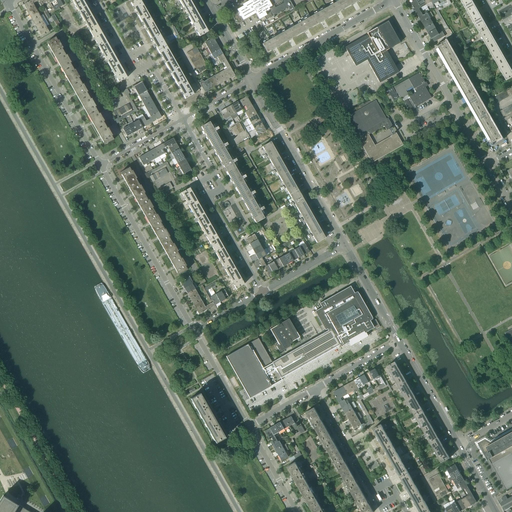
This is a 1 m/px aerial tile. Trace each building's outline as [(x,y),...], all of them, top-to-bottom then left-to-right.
[(26,10),(34,6),(33,4),(35,2),(33,0),(32,0),(31,1),(31,0),(28,2),(27,2),(26,3),(23,5),(24,5),(25,8),(26,10)] [(88,28),(91,34),(95,41),(97,44),(104,57),(106,60),(113,73),(115,76),(119,82),(127,78),(123,71),(122,69),(122,68),(114,55),(113,54),(113,53),(105,39),(104,38),(104,37),(96,23),(95,21),(95,20),(94,20),(89,11),(87,7),(86,6),(86,5),(85,5),(82,0),(71,0),(76,7),(77,9),(78,12),(79,12),(86,25),(87,28),(88,28)] [(163,60),(171,74),(172,75),(172,76),(180,90),(180,91),(181,92),(185,99),(194,94),(190,88),(188,85),(181,72),(179,69),(172,56),(170,53),(163,40),(161,37),(154,24),(152,21),(145,8),(143,5),(140,0),(135,0),(131,3),(135,10),(135,11),(136,13),(136,12),(144,26),(144,27),(145,28),(153,42),(153,43),(154,44),(162,58),(162,59),(163,60)] [(178,0),(185,11),(187,14),(194,27),(196,30),(199,37),(208,32),(204,25),(203,24),(203,22),(203,23),(195,9),(194,8),(194,7),(189,0),(178,0)] [(295,9),(289,0),(250,0),(242,5),(243,6),(230,14),(234,20),(235,21),(236,20),(238,23),(255,14),(259,20),(264,17),(266,20),(288,8),(290,12),(295,9)] [(347,7),(342,0),(340,0),(336,3),(335,3),(333,4),(320,12),(317,13),(303,21),(300,22),(300,23),(288,30),(285,31),(285,32),(272,39),(269,40),(269,41),(262,44),(267,53),(274,49),(275,48),(276,48),(290,40),(291,39),(292,39),(305,31),(306,31),(307,30),(308,30),(308,29),(322,22),(323,21),(324,20),(338,13),(339,12),(340,11),(347,7)] [(411,3),(417,15),(421,13),(422,15),(424,13),(421,8),(416,0),(411,3)] [(416,0),(421,8),(426,5),(422,0),(417,0),(416,0)] [(460,0),(465,7),(465,8),(466,10),(474,23),(474,25),(475,26),(483,40),(484,43),(485,43),(492,56),(494,59),(501,71),(502,73),(502,74),(503,74),(506,81),(511,77),(511,71),(511,69),(510,68),(510,67),(509,67),(502,53),(501,52),(500,51),(493,37),(492,36),(491,35),(484,21),(483,20),(482,19),(474,5),(475,5),(474,4),(473,3),(471,0),(460,0)] [(29,15),(30,16),(37,11),(34,6),(26,10),(29,15),(29,16),(29,15)] [(32,21),(40,16),(37,11),(30,16),(32,20),(32,21)] [(422,24),(430,19),(431,18),(428,13),(427,14),(426,12),(424,13),(422,15),(421,13),(417,15),(419,18),(422,23),(422,24)] [(35,26),(43,22),(45,20),(44,18),(41,19),(40,16),(32,21),(35,26)] [(425,29),(433,24),(430,19),(422,24),(422,23),(425,28),(425,29)] [(369,30),(385,23),(383,20),(367,27),(369,30)] [(35,26),(38,31),(46,27),(43,22),(35,26)] [(355,67),(367,60),(368,64),(379,83),(398,72),(394,65),(387,53),(386,51),(399,43),(400,43),(389,24),(388,22),(367,33),(368,35),(364,37),(354,42),(345,48),(355,67)] [(428,34),(436,29),(433,24),(425,29),(428,34)] [(46,27),(38,31),(40,35),(41,36),(45,34),(45,35),(45,34),(49,32),(46,27)] [(436,29),(428,34),(431,39),(435,37),(437,40),(443,37),(441,34),(439,35),(439,34),(436,29)] [(91,122),(92,122),(92,123),(93,124),(92,124),(93,124),(100,136),(99,136),(99,137),(100,137),(100,138),(101,139),(103,143),(104,145),(106,144),(108,143),(114,140),(113,139),(113,140),(111,136),(112,136),(111,133),(109,131),(110,131),(109,131),(108,128),(107,128),(103,122),(104,121),(102,119),(103,119),(103,118),(102,118),(101,116),(100,114),(100,113),(99,114),(95,107),(96,107),(96,106),(94,104),(93,102),(93,101),(93,102),(91,99),(92,99),(91,99),(88,95),(87,93),(88,92),(87,92),(86,90),(86,89),(85,87),(83,85),(83,84),(82,85),(78,78),(79,78),(79,77),(78,75),(76,73),(77,73),(77,72),(76,72),(75,70),(74,70),(70,63),(71,63),(69,60),(70,60),(69,60),(68,58),(67,55),(66,56),(62,49),(63,48),(61,46),(61,45),(61,46),(60,44),(60,43),(58,41),(59,41),(58,41),(56,38),(56,37),(50,41),(48,42),(46,43),(48,45),(50,49),(51,50),(52,51),(51,52),(52,52),(58,63),(58,64),(59,65),(60,66),(59,66),(60,66),(67,78),(66,78),(67,78),(67,79),(68,80),(68,81),(75,93),(76,94),(76,95),(83,107),(83,108),(83,107),(84,108),(84,109),(84,110),(85,110),(91,122)] [(205,43),(208,48),(216,43),(215,42),(214,39),(213,38),(205,43)] [(208,48),(211,54),(219,49),(218,47),(217,44),(216,43),(208,48)] [(438,47),(441,54),(442,54),(442,56),(443,57),(451,70),(451,72),(452,73),(460,86),(460,88),(461,89),(465,95),(469,102),(470,104),(470,105),(478,118),(479,120),(479,121),(487,134),(488,136),(488,137),(492,144),(501,139),(497,132),(495,129),(488,116),(486,113),(479,100),(477,97),(470,84),(468,81),(464,75),(461,68),(460,67),(459,65),(455,59),(452,52),(450,49),(446,43),(438,47)] [(209,55),(212,60),(217,58),(217,57),(222,54),(221,52),(220,49),(219,49),(211,54),(209,55)] [(189,58),(191,61),(197,57),(200,55),(199,53),(194,55),(189,58)] [(223,63),(225,66),(228,64),(224,57),(223,55),(222,54),(217,57),(217,58),(212,60),(211,61),(214,65),(215,65),(217,65),(218,65),(223,63)] [(227,69),(224,70),(229,79),(235,76),(228,64),(225,66),(227,69)] [(224,70),(219,73),(224,82),(229,79),(224,70)] [(219,73),(214,76),(219,85),(224,82),(219,73)] [(394,87),(400,99),(408,95),(407,94),(405,91),(412,87),(414,89),(413,89),(414,93),(409,96),(415,107),(431,98),(425,87),(426,87),(424,83),(425,83),(419,73),(394,87)] [(214,76),(208,79),(213,88),(219,85),(214,76)] [(208,79),(203,82),(208,91),(213,88),(208,79)] [(203,82),(202,81),(199,83),(205,93),(208,91),(203,82)] [(135,91),(138,96),(146,91),(144,88),(144,86),(142,83),(133,88),(135,91)] [(138,96),(141,101),(149,96),(147,93),(146,91),(138,96)] [(408,95),(400,99),(401,101),(402,100),(409,111),(413,109),(412,108),(415,107),(409,96),(408,95)] [(141,101),(144,106),(152,102),(150,98),(149,96),(141,101)] [(245,113),(248,118),(256,114),(253,108),(248,111),(246,108),(245,105),(250,102),(249,102),(246,97),(247,97),(237,102),(240,108),(241,108),(243,107),(246,112),(245,113)] [(357,138),(357,137),(366,132),(367,135),(368,135),(370,134),(380,128),(381,128),(384,126),(387,131),(388,130),(390,133),(391,135),(394,134),(393,131),(391,128),(393,127),(387,118),(388,118),(386,114),(385,114),(376,97),(363,104),(363,103),(358,106),(359,107),(348,113),(345,115),(345,114),(344,115),(348,121),(347,122),(349,126),(350,125),(357,138)] [(144,106),(147,112),(155,107),(153,104),(153,103),(152,101),(152,102),(144,106)] [(242,110),(241,108),(240,108),(237,102),(232,105),(231,105),(231,106),(236,114),(242,110)] [(230,117),(236,114),(231,106),(226,109),(226,108),(226,109),(230,117)] [(149,117),(149,118),(158,112),(156,109),(156,108),(155,107),(147,112),(150,116),(149,117)] [(225,120),(230,117),(226,109),(220,112),(225,120)] [(150,119),(148,120),(150,124),(161,117),(159,114),(158,112),(149,118),(150,119)] [(248,118),(251,124),(259,119),(256,114),(248,118)] [(143,117),(138,120),(142,128),(143,128),(148,125),(150,124),(148,120),(146,121),(143,117)] [(251,124),(254,130),(263,125),(262,125),(259,120),(260,120),(259,119),(251,124)] [(138,120),(133,123),(137,131),(138,131),(142,128),(138,120)] [(232,183),(234,184),(241,198),(242,199),(243,200),(250,214),(251,215),(252,216),(256,223),(264,218),(260,212),(260,211),(264,209),(263,207),(259,209),(251,196),(252,196),(251,196),(255,193),(254,191),(250,193),(242,180),(242,179),(246,177),(245,175),(241,177),(233,163),(237,161),(235,159),(232,161),(231,161),(224,148),(224,147),(228,145),(226,143),(223,145),(222,145),(215,132),(219,129),(217,127),(214,129),(213,129),(210,122),(201,127),(205,134),(206,135),(206,136),(214,150),(215,151),(215,152),(223,166),(224,167),(224,168),(232,182),(232,183)] [(133,123),(127,126),(132,134),(137,131),(133,123)] [(263,125),(254,130),(258,135),(257,135),(258,136),(266,131),(265,131),(262,125),(263,125)] [(132,134),(127,126),(122,129),(124,132),(124,133),(125,133),(127,137),(132,134)] [(235,126),(233,127),(236,130),(237,130),(239,134),(242,132),(240,129),(239,128),(237,129),(235,126)] [(366,132),(357,137),(372,162),(371,163),(379,159),(379,158),(402,145),(403,145),(396,133),(394,134),(391,135),(391,136),(390,136),(391,138),(375,147),(368,135),(367,135),(366,132)] [(168,148),(176,144),(176,143),(176,144),(173,138),(162,144),(164,148),(167,146),(168,148)] [(311,233),(311,234),(307,236),(309,238),(312,236),(313,237),(313,236),(317,243),(321,241),(325,238),(321,231),(320,230),(320,229),(312,215),(311,214),(311,213),(303,200),(302,198),(302,197),(294,183),(293,182),(293,181),(292,181),(285,167),(284,166),(283,165),(276,152),(275,150),(274,149),(270,142),(262,147),(266,154),(262,156),(263,159),(267,157),(268,157),(275,170),(271,172),(272,175),(276,172),(276,173),(284,186),(280,188),(282,191),(285,188),(285,189),(286,189),(293,202),(289,204),(291,207),(294,204),(295,205),(302,217),(302,218),(298,220),(300,222),(303,220),(304,221),(311,233)] [(162,149),(164,148),(162,144),(160,146),(160,145),(159,146),(160,146),(155,149),(159,157),(164,154),(162,149)] [(168,148),(171,153),(179,149),(176,144),(168,148)] [(159,157),(155,149),(154,148),(154,149),(149,152),(154,160),(156,158),(157,160),(160,158),(159,157)] [(174,159),(182,154),(179,149),(171,153),(174,159)] [(148,163),(154,160),(149,152),(149,151),(149,152),(144,155),(148,163)] [(148,163),(144,155),(144,154),(144,155),(139,158),(141,162),(141,163),(142,163),(143,166),(146,164),(147,166),(149,164),(148,163)] [(174,159),(177,164),(185,159),(182,154),(174,159)] [(180,169),(188,165),(188,164),(185,159),(177,164),(175,165),(177,168),(176,168),(177,171),(180,169)] [(188,165),(180,169),(183,174),(183,175),(183,174),(185,177),(193,173),(191,170),(188,165)] [(150,203),(150,202),(150,203),(149,200),(148,200),(144,194),(145,193),(144,193),(143,191),(143,190),(142,188),(140,186),(141,185),(140,185),(139,186),(136,179),(137,179),(136,178),(135,176),(134,174),(134,173),(133,173),(132,171),(131,171),(129,168),(130,168),(129,168),(123,171),(122,172),(120,173),(121,175),(124,179),(123,179),(124,179),(125,180),(125,181),(125,182),(125,181),(132,193),(132,194),(133,195),(133,196),(140,208),(140,209),(140,208),(141,209),(142,210),(141,210),(141,211),(142,211),(149,223),(148,223),(149,223),(149,224),(150,225),(157,237),(156,237),(157,238),(157,237),(157,238),(158,239),(158,240),(165,252),(166,253),(166,254),(166,255),(167,254),(173,266),(173,267),(174,267),(174,268),(175,269),(174,269),(175,269),(177,273),(178,275),(187,270),(185,266),(186,266),(184,263),(185,263),(184,263),(183,261),(182,259),(182,258),(181,259),(177,252),(178,251),(176,249),(175,247),(175,246),(173,244),(174,244),(173,244),(169,237),(170,237),(170,236),(169,237),(168,234),(167,232),(166,232),(165,229),(164,229),(160,223),(161,222),(160,220),(160,219),(158,217),(159,217),(158,217),(157,215),(157,214),(156,215),(152,208),(153,208),(153,207),(151,205),(152,205),(151,205),(150,203)] [(190,188),(181,193),(185,199),(186,203),(186,202),(194,215),(195,219),(196,218),(203,231),(204,234),(205,234),(212,247),(212,248),(214,251),(221,263),(223,267),(223,266),(230,279),(232,282),(236,289),(244,284),(240,277),(240,276),(239,275),(231,261),(231,260),(230,259),(222,245),(222,244),(221,243),(213,229),(212,228),(212,227),(204,213),(203,212),(203,211),(196,200),(195,197),(194,196),(194,195),(190,188)] [(229,216),(226,217),(230,224),(237,220),(231,206),(225,209),(229,216)] [(249,244),(257,240),(254,235),(254,234),(250,236),(249,237),(246,239),(249,244)] [(252,249),(262,244),(260,241),(258,242),(257,240),(249,244),(252,249)] [(255,254),(255,255),(263,250),(265,249),(262,244),(252,249),(252,250),(252,249),(255,254)] [(299,247),(304,255),(309,252),(307,248),(305,244),(299,247)] [(294,250),(298,258),(299,258),(303,255),(304,255),(299,247),(294,250)] [(258,260),(261,258),(263,257),(268,255),(265,249),(263,250),(255,255),(258,260)] [(289,253),(293,261),(298,258),(294,250),(289,253)] [(284,256),(288,264),(293,261),(289,253),(284,256)] [(278,259),(283,267),(288,264),(284,256),(283,256),(278,259)] [(262,268),(263,268),(266,266),(265,265),(263,261),(261,258),(258,260),(263,268),(262,268)] [(273,262),(278,270),(282,267),(283,267),(278,259),(273,262)] [(267,263),(272,273),(273,273),(272,272),(277,270),(278,270),(273,262),(272,260),(267,263)] [(266,266),(263,268),(265,272),(264,272),(265,273),(267,276),(267,275),(272,273),(267,263),(265,265),(266,266)] [(184,288),(192,284),(189,279),(189,278),(185,280),(184,281),(181,283),(184,288)] [(184,288),(187,293),(195,289),(192,284),(184,288)] [(339,343),(341,347),(374,328),(370,321),(372,320),(372,318),(358,292),(356,292),(354,293),(350,286),(319,304),(321,308),(314,312),(325,330),(325,331),(318,335),(319,336),(272,363),(280,378),(339,343)] [(190,299),(198,294),(195,289),(187,293),(187,294),(190,299)] [(216,295),(215,295),(220,302),(220,303),(220,302),(225,299),(225,300),(225,299),(229,297),(224,290),(221,292),(220,292),(221,292),(216,295),(216,294),(215,295),(216,295)] [(193,304),(201,299),(198,294),(190,299),(193,304)] [(211,300),(213,302),(215,305),(220,302),(215,295),(211,297),(210,296),(209,296),(211,300)] [(196,309),(204,305),(201,300),(201,299),(193,304),(196,309)] [(204,305),(196,309),(199,314),(199,315),(202,313),(203,312),(206,310),(204,307),(205,307),(204,305)] [(291,346),(290,345),(292,343),(292,342),(291,342),(297,339),(299,338),(299,337),(288,319),(280,323),(280,322),(277,324),(278,325),(270,330),(271,331),(279,345),(276,347),(280,352),(291,346)] [(375,330),(380,327),(376,319),(371,321),(375,330)] [(282,380),(281,378),(272,363),(272,362),(258,338),(249,343),(248,344),(238,350),(226,357),(228,360),(228,361),(232,367),(238,378),(238,379),(246,391),(246,393),(250,399),(261,392),(282,380)] [(378,362),(380,367),(394,360),(392,355),(378,362)] [(408,385),(404,378),(400,371),(401,371),(399,369),(395,362),(387,367),(390,373),(390,374),(392,377),(400,389),(399,389),(401,393),(409,405),(408,405),(410,408),(418,421),(418,422),(419,425),(427,437),(428,441),(428,440),(436,453),(437,457),(441,463),(450,458),(446,451),(444,449),(437,435),(435,433),(428,419),(426,417),(419,403),(417,401),(409,387),(410,387),(408,385)] [(370,372),(374,379),(375,381),(378,379),(381,377),(380,376),(379,376),(375,369),(370,372)] [(365,375),(364,375),(369,382),(374,379),(370,372),(365,375),(364,375),(365,375)] [(359,378),(364,385),(369,382),(364,375),(360,378),(360,377),(359,378)] [(354,380),(354,381),(358,388),(364,385),(359,378),(354,381),(354,380)] [(358,388),(354,381),(349,384),(349,383),(349,384),(353,391),(354,393),(360,390),(358,388)] [(344,386),(348,394),(353,391),(349,384),(344,387),(344,386)] [(339,389),(338,389),(343,397),(348,394),(344,386),(344,387),(339,389)] [(339,403),(345,400),(343,397),(338,389),(338,390),(333,392),(339,403)] [(216,422),(209,410),(209,409),(211,408),(209,406),(208,407),(207,407),(205,403),(200,394),(190,399),(203,421),(216,443),(225,438),(220,428),(219,428),(218,425),(218,424),(219,423),(218,421),(217,422),(216,422)] [(347,400),(345,402),(346,403),(341,406),(342,408),(342,409),(344,408),(347,406),(350,404),(348,401),(347,400)] [(345,414),(353,409),(350,404),(347,406),(344,408),(342,409),(345,413),(345,414)] [(306,413),(353,496),(362,511),(373,511),(334,444),(315,408),(314,408),(306,413)] [(348,419),(356,415),(353,409),(345,414),(348,419)] [(351,424),(359,420),(357,417),(358,417),(357,414),(356,415),(348,419),(351,424)] [(360,419),(359,420),(351,424),(354,429),(357,428),(358,428),(359,428),(360,427),(360,426),(362,425),(363,428),(373,423),(369,414),(366,416),(370,423),(365,425),(364,424),(363,424),(360,419)] [(289,418),(286,419),(290,426),(293,424),(293,425),(293,424),(295,423),(291,416),(289,417),(289,418)] [(284,421),(281,422),(285,429),(288,427),(288,428),(288,427),(290,426),(286,419),(284,420),(283,420),(284,421)] [(278,424),(276,425),(279,432),(282,430),(283,431),(283,430),(285,429),(281,422),(279,423),(278,423),(278,424)] [(273,427),(270,428),(274,435),(277,433),(277,434),(278,434),(277,433),(279,432),(276,425),(273,426),(273,427)] [(378,439),(382,446),(386,452),(385,452),(387,455),(395,468),(396,471),(404,484),(405,487),(413,500),(414,503),(419,511),(430,511),(423,498),(421,495),(414,482),(412,479),(405,466),(403,463),(396,450),(394,447),(387,434),(385,431),(381,425),(373,429),(377,436),(376,436),(378,439)] [(271,437),(274,441),(277,439),(274,435),(270,428),(268,429),(265,431),(269,438),(271,437)] [(511,440),(509,435),(491,445),(485,441),(480,444),(487,457),(506,490),(511,486),(511,440)] [(275,448),(276,450),(283,446),(281,444),(282,444),(281,444),(279,441),(278,442),(273,445),(274,448),(274,449),(275,448)] [(278,454),(279,455),(286,452),(284,450),(285,449),(284,449),(283,446),(276,450),(277,453),(277,454),(278,454)] [(298,453),(294,456),(288,459),(290,461),(301,455),(297,448),(295,449),(298,453)] [(286,452),(279,455),(280,459),(281,459),(282,461),(289,457),(287,455),(288,455),(288,454),(287,455),(286,452)] [(287,467),(312,511),(323,511),(296,463),(295,462),(287,467)] [(446,469),(449,475),(458,470),(457,468),(455,465),(455,464),(446,469)] [(450,481),(452,480),(461,475),(460,474),(460,473),(458,470),(449,475),(451,477),(449,478),(450,481)] [(452,480),(456,486),(459,484),(458,484),(464,481),(464,480),(463,479),(461,476),(461,475),(452,480)] [(465,489),(466,492),(470,490),(467,486),(466,484),(464,481),(458,484),(459,484),(456,486),(458,489),(461,488),(462,490),(465,489)] [(468,495),(466,497),(471,505),(473,504),(476,503),(476,502),(470,490),(466,492),(468,495)] [(0,511),(29,511),(20,506),(18,505),(3,496),(0,500),(0,511)] [(506,496),(503,497),(509,508),(511,506),(511,501),(510,498),(507,499),(506,496)] [(466,497),(461,500),(465,508),(466,508),(469,506),(469,507),(469,506),(471,505),(471,506),(471,505),(466,497)] [(509,508),(503,497),(501,498),(503,502),(500,503),(504,511),(509,508)] [(461,500),(455,503),(460,511),(461,511),(464,509),(465,508),(461,500)] [(450,506),(453,511),(459,511),(460,511),(455,503),(450,506)]
